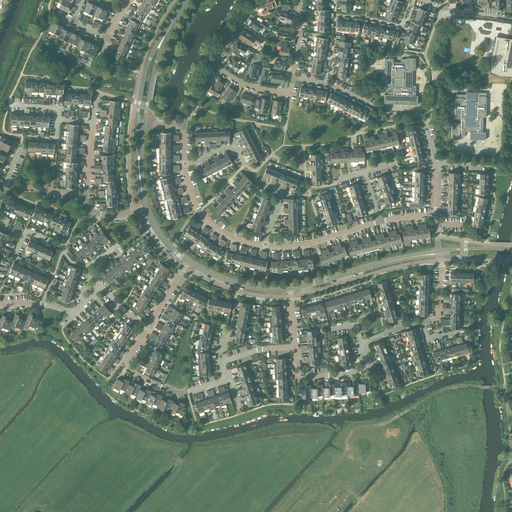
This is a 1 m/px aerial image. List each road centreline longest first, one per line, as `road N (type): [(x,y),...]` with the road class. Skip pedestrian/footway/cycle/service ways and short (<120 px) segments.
road 1 (track): [(293,511),(355,429),(457,387),(505,387)]
road 2 (tertiary): [(289,287),(420,255)]
road 3 (residential): [(185,165),(209,222),(246,244),(265,245)]
